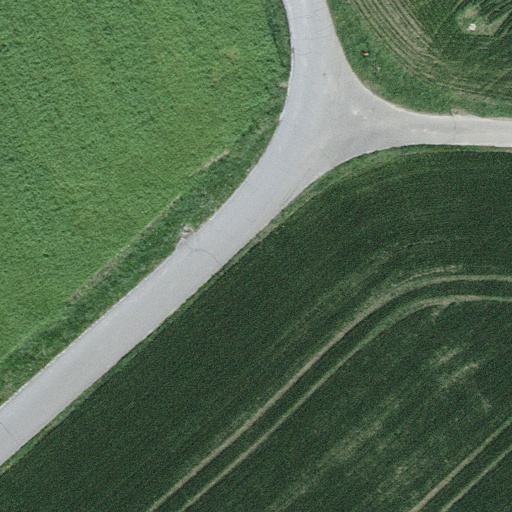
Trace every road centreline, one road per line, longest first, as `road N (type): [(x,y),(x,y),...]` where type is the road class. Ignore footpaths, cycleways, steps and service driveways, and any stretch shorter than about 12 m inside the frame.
road 1 (unclassified): [(0,427),(229,230),(280,170),(306,126),(313,80),(303,0)]
road 2 (track): [(306,126),(511,131)]
